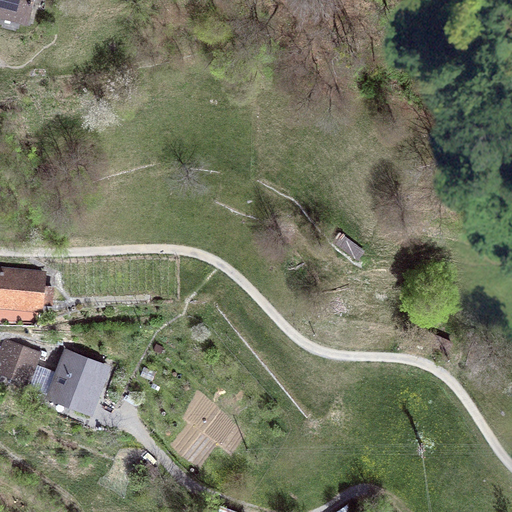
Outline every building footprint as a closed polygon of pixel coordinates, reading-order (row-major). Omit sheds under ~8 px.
[(35,0),(0,0),(0,16),(29,24),(35,0)] [(49,273),(0,271),(0,306),(48,308),(49,273)] [(449,360),(455,346),(423,331),(416,345),(449,360)] [(37,353),(2,342),(0,347),(0,372),(29,381),(37,353)] [(112,362),(70,346),(50,397),(91,414),(112,362)]
